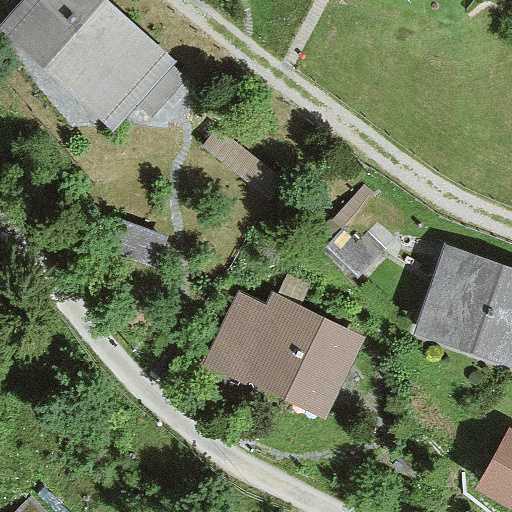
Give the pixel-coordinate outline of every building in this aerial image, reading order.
[(182,75),(99,0),(40,0),(15,28),(113,117),(134,94),(151,109),(182,75)] [(152,239),(102,218),(89,248),(139,269),(152,239)] [(333,223),(318,239),(358,276),(393,239),(376,223),(356,245),(333,223)] [(511,276),(451,255),(428,322),(467,335),(469,330),(511,345),(511,276)] [(343,344),(281,313),(278,319),(242,301),(212,360),(253,381),(260,368),(317,397),(343,344)] [(511,438),(485,486),(511,501),(511,438)] [(17,511),(46,511),(32,497),(17,511)]
